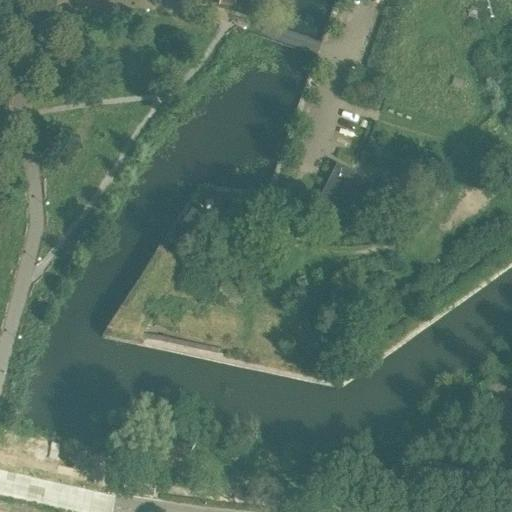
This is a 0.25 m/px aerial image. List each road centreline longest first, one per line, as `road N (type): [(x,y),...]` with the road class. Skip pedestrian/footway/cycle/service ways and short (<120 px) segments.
road 1 (track): [(310,161),(366,0)]
road 2 (tertiary): [(0,476),(127,505)]
